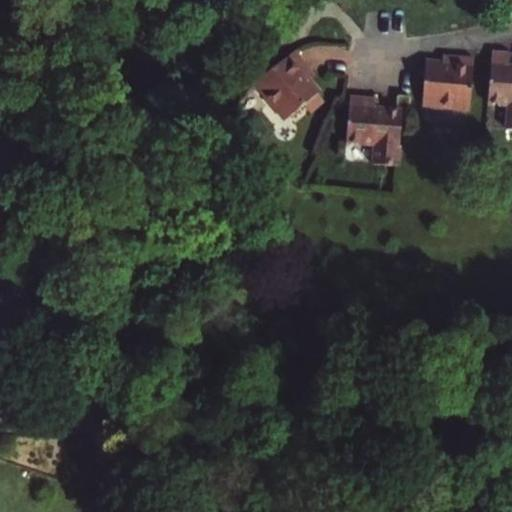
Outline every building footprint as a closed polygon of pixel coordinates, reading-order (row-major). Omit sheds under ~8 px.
[(511,130),(511,66),(503,66),(504,53),(487,52),(484,104),(504,106),(502,130),(511,130)] [(311,94),(301,81),(295,74),(302,70),(288,53),(248,85),(278,121),(295,107),(301,114),(315,103),(309,96),(311,94)] [(417,105),(465,109),(468,58),(448,56),(447,63),(437,62),(421,61),(417,105)] [(307,76),(302,70),(295,74),(301,81),(307,76)] [(392,167),(397,110),(371,108),(372,98),(346,96),(343,142),(371,144),(369,165),(392,167)]
